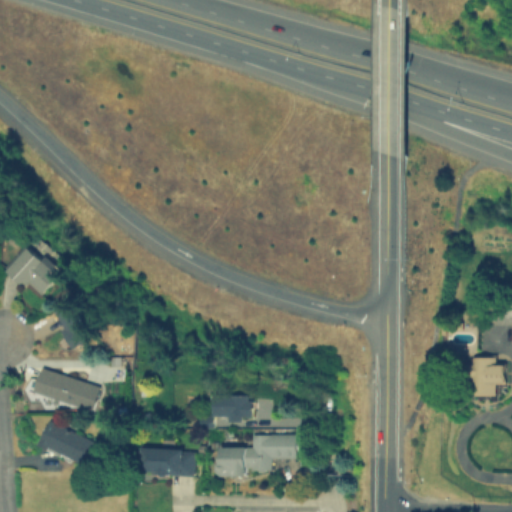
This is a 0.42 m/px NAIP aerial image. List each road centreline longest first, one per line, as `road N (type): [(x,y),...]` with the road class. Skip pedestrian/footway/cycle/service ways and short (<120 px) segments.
road 1 (motorway): [(0,94),(116,204),(175,246),(286,294),(385,318)]
road 2 (motorway): [(78,0),(443,112)]
road 3 (motorway): [(511,102),(219,13)]
road 4 (secondary): [(386,152),(385,318)]
road 5 (residential): [(337,511),(322,499),(183,499)]
road 6 (secondary): [(387,4),(386,152)]
road 7 (residential): [(382,507),(511,509)]
